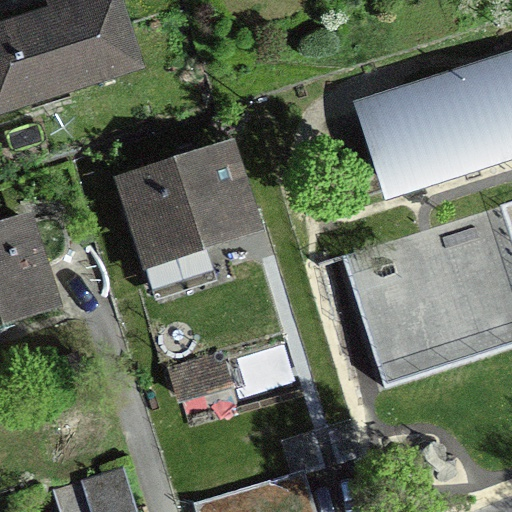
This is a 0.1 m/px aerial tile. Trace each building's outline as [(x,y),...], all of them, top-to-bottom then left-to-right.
[(118,0),(106,0),(0,32),(0,122),(143,79),(118,0)] [(511,58),(367,106),(379,145),(393,185),(396,195),(511,156),(511,58)] [(226,150),(128,183),(153,259),(251,227),(226,150)] [(346,258),(343,259),(382,382),(511,340),(511,234),(510,229),(502,205),(424,232),(386,244),(346,258)] [(31,224),(0,232),(0,339),(59,322),(31,224)] [(219,357),(173,370),(181,397),(228,386),(219,357)] [(61,511),(130,511),(119,476),(56,496),(61,511)] [(292,476),(198,505),(200,511),(303,511),(302,507),(292,476)]
